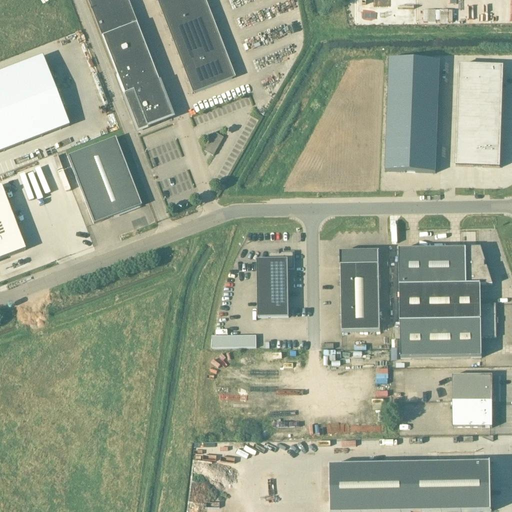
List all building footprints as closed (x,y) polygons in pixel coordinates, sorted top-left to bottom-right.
[(159,83),(126,0),(87,0),(124,96),(123,97),(123,99),(125,98),(138,132),(172,119),(159,85),(161,84),(160,82),(159,83)] [(235,79),(204,0),(155,0),(193,96),(235,79)] [(269,98),(291,59),(275,49),(252,89),(261,93),(269,98)] [(0,153),(69,127),(66,120),(62,112),(63,112),(48,73),(45,64),(42,57),(0,73),(0,153)] [(436,175),(440,62),(390,60),(385,173),(436,175)] [(460,68),(456,168),(499,169),(503,69),(460,68)] [(204,152),(213,157),(223,139),(214,134),(204,152)] [(68,157),(94,225),(141,207),(115,139),(68,157)] [(0,187),(0,186),(0,260),(25,251),(0,187)] [(401,288),(480,286),(480,285),(492,285),(482,248),(466,249),(466,250),(400,252),(401,288)] [(270,262),(258,262),(259,320),(290,320),(289,271),(294,271),(294,255),(285,255),(285,252),(280,253),(280,255),(270,256),(270,262)] [(345,253),(340,258),(341,260),(341,268),(342,268),(343,334),(381,334),(379,255),(381,255),(381,253),(346,254),(345,253)] [(480,286),(401,288),(403,360),(481,358),(481,338),(496,338),(495,305),(480,305),(480,286)] [(211,338),(212,350),(255,349),(255,337),(211,338)] [(377,370),(377,379),(388,379),(388,370),(377,370)] [(452,403),(492,403),(492,377),(452,377),(452,403)] [(492,403),(452,403),(452,429),(492,429),(492,403)] [(490,511),(490,464),(329,467),(330,511),(490,511)] [(283,483),(283,473),(269,474),(270,487),(280,486),(279,483),(283,483)]
